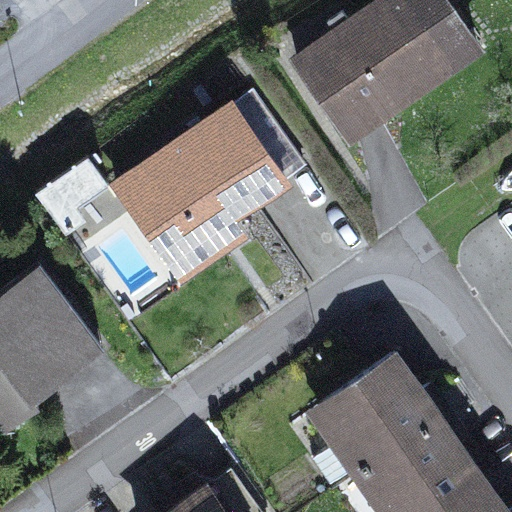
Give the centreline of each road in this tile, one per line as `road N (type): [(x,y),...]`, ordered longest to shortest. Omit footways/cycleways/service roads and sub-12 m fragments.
road 1 (residential): [(38,511),(374,278),(404,276),(432,287),(511,388)]
road 2 (residential): [(0,77),(103,0)]
